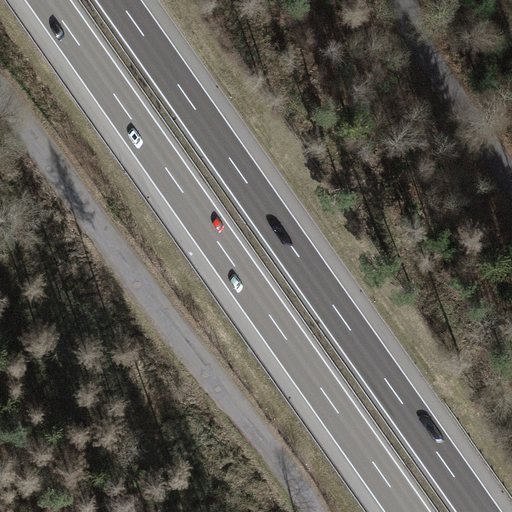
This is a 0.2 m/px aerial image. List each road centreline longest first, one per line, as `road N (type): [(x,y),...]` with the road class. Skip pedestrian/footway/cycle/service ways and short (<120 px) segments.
road 1 (motorway): [(479,511),(119,0)]
road 2 (motorway): [(46,0),(406,511)]
road 3 (unclassified): [(0,92),(311,511)]
road 4 (residential): [(403,0),(425,61),(511,187)]
